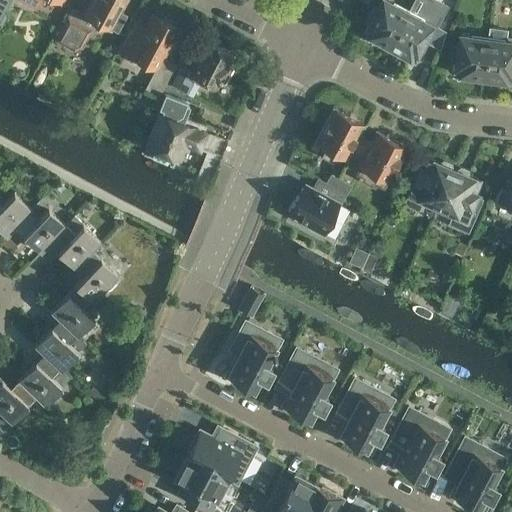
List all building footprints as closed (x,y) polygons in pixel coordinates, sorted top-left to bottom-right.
[(0,0),(0,20),(10,1),(8,0),(0,0)] [(18,0),(36,9),(40,2),(42,3),(43,0),(55,0),(60,2),(60,0),(18,0)] [(93,0),(85,15),(69,6),(52,37),(55,38),(54,40),(74,50),(80,47),(94,21),(109,29),(111,26),(118,30),(126,14),(119,11),(124,0),(93,0)] [(380,0),(364,32),(389,45),(406,12),(392,5),(393,2),(389,0),(380,0)] [(178,26),(153,12),(146,25),(137,20),(121,49),(155,68),(145,88),(160,95),(166,83),(177,63),(162,55),(178,26)] [(406,12),(389,45),(414,58),(432,23),(422,18),(421,20),(406,12)] [(454,72),(482,76),(487,39),(471,36),(471,34),(460,33),(454,72)] [(487,39),(482,76),(509,80),(511,58),(511,39),(502,38),(502,41),(487,39)] [(182,63),(171,85),(192,94),(197,85),(196,85),(200,78),(215,86),(218,80),(223,83),(231,68),(225,65),(232,52),(208,39),(192,69),(182,63)] [(162,108),(144,151),(173,163),(183,138),(198,145),(204,132),(189,126),(190,125),(174,118),(182,114),(187,101),(165,92),(159,107),(162,108)] [(348,152),(352,154),(361,135),(357,133),(363,122),(333,107),(315,143),(324,147),(320,155),(331,161),(335,153),(344,158),(348,152)] [(361,135),(352,154),(362,159),(358,165),(367,170),(363,177),(375,183),(378,176),(387,180),(406,144),(376,129),(371,140),(361,135)] [(409,192),(406,199),(419,205),(423,196),(437,203),(454,166),(428,155),(423,166),(421,165),(409,192)] [(455,211),(452,219),(467,227),(481,197),(475,195),(477,191),(474,189),(480,177),(454,166),(437,203),(455,211)] [(331,174),(327,182),(345,192),(349,183),(331,174)] [(312,187),(304,183),(290,212),(325,230),(345,192),(327,182),(318,176),(312,187)] [(503,204),(511,207),(511,176),(506,191),(509,192),(503,204)] [(0,193),(0,228),(4,233),(14,225),(31,207),(14,190),(6,199),(0,193)] [(39,198),(31,207),(14,225),(39,250),(49,242),(66,224),(39,198)] [(66,224),(49,242),(74,267),(92,248),(100,239),(74,215),(66,224)] [(486,224),(479,221),(473,235),(480,239),(486,224)] [(466,244),(458,241),(454,251),(462,254),(466,244)] [(92,248),(74,267),(83,275),(75,283),(92,300),(118,273),(92,248)] [(50,309),(59,317),(76,334),(94,316),(84,308),(92,300),(75,283),(50,309)] [(262,292),(251,286),(239,307),(251,314),(262,292)] [(147,309),(133,304),(129,316),(142,321),(147,309)] [(34,344),(43,352),(60,369),(85,342),(76,334),(59,317),(34,344)] [(280,338),(245,319),(230,348),(238,352),(232,362),(233,363),(234,362),(239,364),(231,378),(253,389),(260,376),(266,378),(272,367),(267,364),(272,353),(274,354),(276,350),(274,349),(280,338)] [(336,368),(296,347),(276,385),(290,392),(290,391),(294,394),(287,407),(309,419),(316,406),(321,408),(328,397),(323,394),(336,368)] [(43,352),(18,378),(36,395),(44,403),(69,377),(60,369),(43,352)] [(393,397),(354,377),(334,416),(346,422),(347,421),(351,423),(344,437),(366,449),(367,446),(372,449),(384,426),(379,423),(393,397)] [(2,378),(0,380),(0,411),(11,421),(36,395),(18,378),(10,386),(2,378)] [(93,385),(86,391),(98,402),(105,397),(93,385)] [(408,406),(388,444),(406,454),(400,467),(422,478),(429,465),(434,467),(440,455),(435,453),(448,427),(432,418),(408,406)] [(227,479),(236,483),(256,445),(218,425),(212,435),(199,428),(185,455),(227,479)] [(465,435),(444,474),(462,484),(454,500),(476,511),(479,506),(484,509),(496,486),(491,483),(505,457),(465,435)] [(173,476),(183,481),(178,492),(210,510),(216,499),(217,499),(227,479),(185,455),(173,476)] [(316,483),(295,472),(284,492),(275,487),(280,477),(278,476),(259,511),(300,511),(316,483)] [(335,511),(342,497),(316,483),(300,511),(335,511)]
